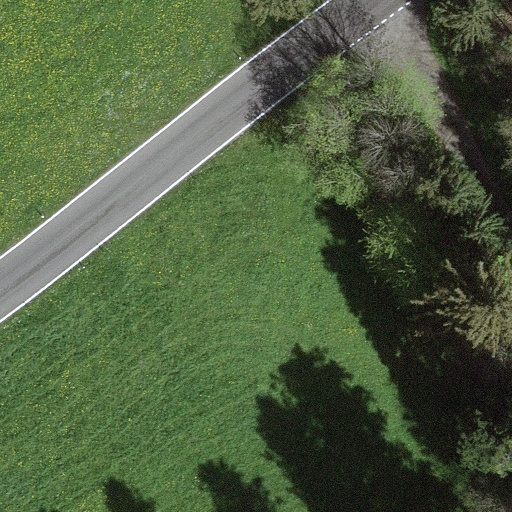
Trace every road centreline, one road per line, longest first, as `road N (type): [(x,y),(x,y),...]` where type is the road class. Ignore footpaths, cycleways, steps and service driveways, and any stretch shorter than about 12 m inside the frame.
road 1 (tertiary): [(370,0),(0,290)]
road 2 (track): [(511,280),(378,0)]
